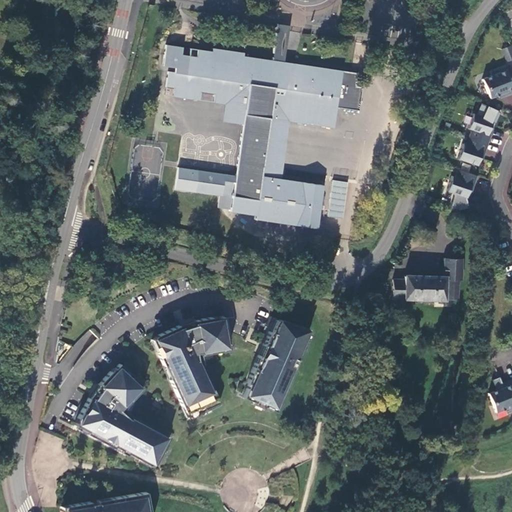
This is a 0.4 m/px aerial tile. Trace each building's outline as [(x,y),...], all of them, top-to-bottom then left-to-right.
[(276,28),(272,60),(280,62),(285,29),(276,28)] [(174,75),(168,74),(166,86),(174,88),(172,100),(199,104),(201,92),(206,92),(214,94),(212,105),(226,107),(228,95),(246,98),(242,123),(234,177),(197,171),(194,194),(219,197),(217,209),(229,211),(229,215),(254,218),(253,222),(271,225),(314,232),(321,185),(280,179),(281,173),(262,170),(270,119),(288,121),(333,128),(336,108),(359,111),(362,87),(356,87),(358,73),(292,63),(280,62),(272,60),(271,68),(260,66),(261,59),(259,58),(243,56),(244,53),(212,48),(212,51),(198,49),(196,60),(181,57),(182,48),(166,45),(162,68),(174,70),(174,75)] [(511,59),(511,53),(510,47),(501,50),(506,62),(511,59)] [(272,60),(261,59),(260,66),(271,68),(272,60)] [(489,74),(491,77),(481,80),(489,100),(497,96),(498,100),(511,94),(511,74),(510,75),(507,68),(489,74)] [(224,124),(241,127),(246,98),(228,95),(226,107),(224,124)] [(468,138),(487,145),(490,137),(487,136),(492,121),(472,114),(467,130),(471,131),(468,138)] [(288,121),(270,119),(262,170),(281,173),(288,121)] [(485,153),(487,145),(468,138),(466,146),(462,145),(457,160),(476,167),(481,152),(485,153)] [(455,179),(452,177),(447,193),(466,199),(471,184),(474,186),(477,177),(458,171),(455,179)] [(342,215),(345,197),(330,195),(327,213),(342,215)] [(462,264),(462,259),(443,258),(443,276),(404,274),(404,280),(393,279),(393,298),(445,300),(445,299),(458,300),(458,281),(468,281),(468,264),(462,264)] [(185,405),(191,418),(219,405),(213,392),(211,393),(207,385),(210,384),(201,364),(199,365),(195,356),(199,354),(200,355),(214,352),(214,349),(229,346),(224,317),(217,318),(216,316),(194,320),(194,323),(192,323),(190,323),(189,324),(187,325),(180,327),(179,325),(154,337),(160,350),(158,352),(164,365),(166,364),(173,378),(170,379),(182,406),(185,405)] [(249,384),(243,397),(252,402),(253,400),(266,405),(265,407),(275,412),(295,367),(293,366),(295,360),(297,360),(306,340),(303,338),(307,329),(280,320),(274,334),(269,331),(263,345),(267,347),(266,349),(266,352),(266,355),(265,358),(258,355),(246,383),(249,384)] [(168,436),(129,415),(128,417),(120,412),(122,408),(123,409),(133,398),(130,395),(141,384),(119,364),(114,369),(113,368),(97,384),(99,386),(97,388),(96,389),(95,390),(95,393),(90,398),(89,397),(75,422),(89,429),(86,433),(113,448),(115,443),(122,447),(119,451),(126,455),(127,453),(140,460),(141,457),(153,464),(160,451),(159,450),(164,441),(166,442),(168,436)] [(511,410),(511,380),(495,388),(496,391),(488,394),(495,413),(504,410),(506,413),(511,410)] [(149,511),(146,492),(97,501),(97,503),(90,504),(90,502),(68,505),(69,509),(60,511),(149,511)]
